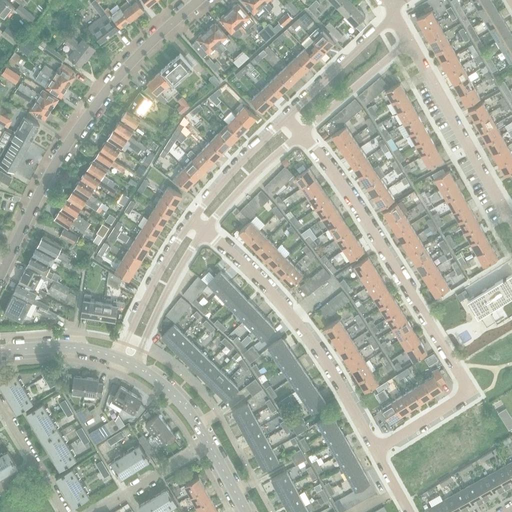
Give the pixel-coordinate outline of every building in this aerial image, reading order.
[(0,0),(0,12),(5,16),(14,6),(6,0),(0,0)] [(104,18),(108,14),(104,9),(96,0),(93,0),(91,2),(101,15),(104,18)] [(126,0),(119,6),(130,19),(144,8),(136,0),(126,0)] [(243,0),(258,17),(264,11),(265,12),(268,10),(259,0),(243,0)] [(259,0),(268,10),(272,6),(266,0),(259,0)] [(289,0),(285,4),(293,13),(298,9),(289,0)] [(317,17),(321,12),(316,7),(320,3),(316,0),(315,0),(308,7),(317,17)] [(346,16),(356,6),(350,0),(343,0),(337,7),(346,16)] [(457,0),(450,0),(456,9),(461,6),(457,0)] [(472,0),(478,10),(492,1),(491,0),(472,0)] [(484,20),(498,12),(492,1),(478,10),(484,20)] [(15,9),(31,22),(35,17),(23,6),(20,3),(15,9)] [(108,7),(104,9),(108,14),(109,16),(111,14),(120,27),(130,19),(119,6),(117,3),(109,9),(108,7)] [(250,27),(255,23),(237,3),(229,11),(245,30),(249,33),(252,30),(250,27)] [(356,6),(346,16),(355,25),(365,15),(356,6)] [(446,9),(449,14),(454,12),(451,6),(446,9)] [(461,18),(466,15),(461,6),(456,9),(461,18)] [(423,29),(437,21),(431,10),(417,18),(423,29)] [(243,32),(245,30),(229,11),(220,19),(231,31),(238,25),(240,27),(239,28),(243,32)] [(305,27),(313,19),(306,11),(296,19),(300,23),(305,27)] [(283,26),(292,18),(287,12),(278,20),(283,26)] [(449,14),(452,20),(457,17),(454,12),(449,14)] [(491,30),(505,22),(498,12),(484,20),(491,30)] [(109,16),(108,14),(104,18),(101,15),(87,26),(100,42),(119,28),(111,18),(109,16)] [(468,18),(463,21),(468,30),(473,27),(468,18)] [(291,23),(295,28),(300,23),(296,19),(291,23)] [(330,30),(334,26),(329,21),(325,25),(330,30)] [(429,40),(443,32),(437,21),(423,29),(429,40)] [(505,22),(491,30),(497,41),(511,32),(505,22)] [(206,31),(223,49),(225,47),(221,43),(220,44),(219,42),(226,36),(215,23),(206,31)] [(264,27),(272,36),(277,32),(269,23),(264,27)] [(16,42),(21,37),(7,26),(3,31),(16,42)] [(334,26),(330,30),(339,39),(343,35),(334,26)] [(267,41),(272,36),(264,27),(259,32),(267,41)] [(458,30),(462,36),(466,33),(463,27),(458,30)] [(473,39),(478,36),(473,27),(468,30),(473,39)] [(313,39),(325,51),(334,42),(322,30),(313,39)] [(204,55),(215,45),(217,47),(216,47),(220,52),(223,49),(206,31),(197,39),(198,40),(193,44),(204,55)] [(281,41),(286,36),(282,32),(277,36),(281,41)] [(435,51),(449,42),(443,32),(429,40),(435,51)] [(511,34),(511,32),(497,41),(503,51),(511,45),(511,34)] [(462,36),(465,41),(470,39),(466,33),(462,36)] [(79,44),(69,36),(65,42),(74,49),(68,57),(79,65),(86,56),(88,57),(95,48),(83,38),(79,44)] [(273,41),(276,45),(281,41),(277,36),(273,41)] [(316,59),(325,51),(313,39),(304,47),(316,59)] [(480,39),(475,42),(480,51),(485,48),(480,39)] [(441,61),(455,53),(449,42),(435,51),(441,61)] [(47,43),(43,49),(62,62),(66,56),(47,43)] [(511,45),(503,51),(509,61),(511,59),(511,45)] [(307,68),(316,59),(304,47),(295,56),(307,68)] [(485,60),(490,57),(485,48),(480,51),(485,60)] [(244,49),(233,60),(238,65),(250,56),(244,49)] [(262,57),(267,53),(264,49),(259,53),(262,57)] [(471,52),(474,57),(479,55),(476,49),(471,52)] [(254,57),(258,61),(262,57),(259,53),(254,57)] [(447,72),(462,64),(455,53),(441,61),(447,72)] [(160,72),(170,83),(172,85),(192,67),(180,54),(160,72)] [(474,57),(477,63),(482,60),(479,55),(474,57)] [(298,77),(307,68),(295,56),(286,65),(298,77)] [(215,70),(219,67),(209,57),(206,60),(215,70)] [(27,59),(24,64),(40,75),(41,73),(51,80),(46,86),(61,96),(62,94),(63,95),(65,91),(64,90),(67,86),(33,63),(27,59)] [(36,59),(33,63),(67,86),(70,81),(72,82),(74,78),(73,77),(74,76),(71,74),(74,70),(62,62),(56,71),(45,64),(44,65),(36,59)] [(492,59),(487,62),(492,71),(497,68),(492,59)] [(453,83),(468,75),(462,64),(447,72),(453,83)] [(16,82),(21,75),(7,65),(2,73),(16,82)] [(244,74),(248,69),(245,65),(240,70),(244,74)] [(289,85),(298,77),(286,65),(277,73),(289,85)] [(235,74),(239,78),(244,74),(240,70),(235,74)] [(483,73),(487,79),(491,76),(488,70),(483,73)] [(468,75),(453,83),(459,94),(474,86),(470,80),(478,75),(475,71),(468,75)] [(143,89),(155,98),(164,103),(167,100),(163,97),(159,92),(170,83),(160,72),(147,83),(149,85),(143,89)] [(216,85),(220,81),(214,73),(209,77),(216,85)] [(280,94),(289,85),(277,73),(269,82),(280,94)] [(376,80),(383,89),(388,85),(380,76),(376,80)] [(487,79),(490,84),(495,82),(491,76),(487,79)] [(379,93),(383,89),(376,80),(371,84),(379,93)] [(504,80),(499,83),(504,92),(509,89),(504,80)] [(271,102),(280,94),(269,82),(260,90),(271,102)] [(392,101),(406,93),(400,82),(385,90),(392,101)] [(32,90),(22,83),(19,88),(51,108),(54,104),(55,105),(57,101),(56,100),(57,98),(43,89),(40,94),(33,89),(32,90)] [(374,97),(379,93),(371,84),(367,87),(374,97)] [(474,86),(459,94),(466,105),(480,97),(474,86)] [(217,95),(222,91),(219,87),(214,91),(217,95)] [(370,100),(374,97),(367,87),(362,91),(370,100)] [(46,117),(49,114),(48,113),(51,108),(19,88),(16,92),(34,103),(30,109),(44,119),(46,117)] [(143,89),(142,88),(130,106),(143,115),(155,98),(143,89)] [(262,111),(271,102),(260,90),(250,99),(262,111)] [(208,95),(217,103),(221,99),(217,95),(214,91),(208,95)] [(365,104),(370,100),(362,91),(358,95),(365,104)] [(398,112),(412,104),(406,93),(392,101),(398,112)] [(499,100),(502,105),(507,102),(503,97),(499,100)] [(350,102),(358,111),(362,107),(355,98),(350,102)] [(474,121),(489,113),(482,101),(468,109),(474,121)] [(353,115),(358,111),(350,102),(346,105),(353,115)] [(502,105),(505,111),(510,108),(507,102),(502,105)] [(198,111),(203,107),(199,103),(194,107),(198,111)] [(404,123),(418,115),(412,104),(398,112),(404,123)] [(236,114),(248,126),(256,117),(245,105),(236,114)] [(349,118),(353,115),(346,105),(341,109),(349,118)] [(370,113),(375,110),(372,105),(367,108),(370,113)] [(189,111),(193,115),(198,111),(194,107),(189,111)] [(150,130),(152,126),(127,109),(121,118),(134,127),(138,122),(150,130)] [(344,122),(349,118),(341,109),(337,113),(344,122)] [(248,126),(236,114),(231,110),(223,119),(227,123),(239,135),(248,126)] [(374,119),(379,116),(375,110),(370,113),(374,119)] [(340,126),(344,122),(337,113),(332,117),(340,126)] [(480,131),(495,123),(489,113),(474,121),(480,131)] [(410,134),(424,125),(418,115),(404,123),(410,134)] [(37,128),(39,125),(24,116),(17,127),(12,125),(10,129),(13,131),(31,140),(37,128)] [(364,120),(368,125),(372,123),(369,117),(364,120)] [(141,147),(144,149),(146,145),(129,134),(133,128),(120,120),(114,129),(129,139),(134,142),(141,147)] [(230,144),(239,135),(227,123),(218,132),(230,144)] [(368,125),(371,131),(376,128),(372,123),(368,125)] [(486,142),(501,134),(495,123),(480,131),(486,142)] [(339,145),(352,136),(345,125),(332,135),(339,145)] [(416,144),(430,136),(424,125),(410,134),(416,144)] [(175,140),(177,137),(182,141),(187,135),(181,129),(177,126),(170,136),(175,140)] [(383,134),(388,131),(385,126),(380,129),(383,134)] [(12,133),(6,129),(0,140),(0,144),(5,147),(0,154),(0,162),(14,170),(31,140),(13,131),(12,133)] [(134,142),(129,139),(114,129),(107,138),(121,147),(124,142),(138,152),(141,147),(134,142)] [(387,140),(391,137),(388,131),(383,134),(387,140)] [(222,152),(230,144),(218,132),(210,141),(222,152)] [(492,153),(507,145),(501,134),(486,142),(492,153)] [(167,151),(175,140),(170,136),(162,148),(167,151)] [(346,155),(359,146),(352,136),(339,145),(346,155)] [(422,155),(436,147),(430,136),(416,144),(422,155)] [(377,141),(381,147),(386,144),(382,138),(377,141)] [(100,149),(113,158),(119,149),(106,140),(100,149)] [(213,161),(222,152),(210,141),(201,150),(213,161)] [(381,147),(384,152),(389,150),(386,144),(381,147)] [(499,164),(511,156),(511,153),(507,145),(492,153),(499,164)] [(353,166),(366,157),(359,146),(346,155),(353,166)] [(396,156),(401,153),(398,147),(393,150),(396,156)] [(436,147),(422,155),(428,166),(443,158),(436,147)] [(159,154),(164,157),(167,151),(162,148),(159,154)] [(126,167),(113,158),(100,149),(94,158),(107,167),(110,162),(123,171),(126,167)] [(204,170),(213,161),(201,150),(192,159),(204,170)] [(149,152),(142,162),(147,166),(154,155),(149,152)] [(400,161),(404,158),(401,153),(396,156),(400,161)] [(511,156),(499,164),(505,175),(511,170),(511,156)] [(359,176),(373,167),(366,157),(353,166),(359,176)] [(196,179),(204,170),(192,159),(184,167),(196,179)] [(113,185),(115,183),(103,174),(106,169),(93,160),(87,168),(113,185)] [(390,162),(394,168),(398,165),(395,160),(390,162)] [(141,162),(135,171),(141,175),(147,166),(141,162)] [(301,187),(315,178),(308,167),(306,168),(303,163),(296,168),(300,173),(294,176),(301,187)] [(406,172),(411,169),(407,163),(403,166),(406,172)] [(394,168),(397,174),(402,171),(398,165),(394,168)] [(280,170),(289,178),(293,174),(285,166),(280,170)] [(187,188),(196,179),(184,167),(175,177),(187,188)] [(366,186),(380,177),(373,167),(359,176),(366,186)] [(117,188),(113,185),(87,168),(81,178),(94,187),(98,182),(114,193),(117,188)] [(0,182),(6,186),(11,176),(0,169),(0,182)] [(285,183),(289,178),(280,170),(276,174),(285,183)] [(441,189),(455,181),(449,170),(434,178),(441,189)] [(281,187),(285,183),(276,174),(272,178),(281,187)] [(131,176),(128,180),(135,185),(138,181),(131,176)] [(400,179),(404,184),(408,182),(405,176),(400,179)] [(373,197),(387,187),(380,177),(366,186),(373,197)] [(144,187),(148,181),(143,178),(140,184),(144,187)] [(276,191),(281,187),(272,178),(268,182),(276,191)] [(308,197),(322,188),(315,178),(301,187),(308,197)] [(99,206),(99,205),(102,201),(90,193),(93,189),(80,180),(74,189),(99,206)] [(447,200),(461,192),(455,181),(441,189),(447,200)] [(272,195),(276,191),(268,182),(264,187),(272,195)] [(136,189),(141,192),(144,187),(140,184),(136,189)] [(160,197),(174,206),(181,195),(167,186),(160,197)] [(387,187),(373,197),(380,207),(394,198),(387,187)] [(315,207),(329,198),(322,188),(308,197),(315,207)] [(97,209),(99,206),(74,189),(68,198),(81,207),(85,201),(97,209)] [(257,194),(265,202),(269,198),(261,189),(257,194)] [(123,191),(117,200),(124,204),(129,195),(123,191)] [(422,199),(427,196),(424,191),(419,193),(422,199)] [(453,210),(467,202),(461,192),(447,200),(453,210)] [(261,206),(265,202),(257,194),(252,198),(261,206)] [(278,205),(282,202),(278,196),(274,200),(278,205)] [(413,199),(416,205),(421,202),(418,196),(413,199)] [(426,205),(430,202),(427,196),(422,199),(426,205)] [(168,216),(174,206),(160,197),(154,207),(168,216)] [(257,211),(261,206),(252,198),(248,202),(257,211)] [(322,218),(336,208),(329,198),(315,207),(322,218)] [(60,209),(82,223),(87,226),(90,222),(79,214),(78,215),(76,214),(80,208),(66,199),(60,209)] [(131,207),(135,202),(130,199),(127,204),(131,207)] [(252,215),(257,211),(248,202),(244,206),(252,215)] [(282,210),(286,207),(282,202),(278,205),(282,210)] [(389,221),(403,213),(397,202),(383,210),(389,221)] [(416,205),(419,210),(424,208),(421,202),(416,205)] [(459,221),(473,213),(467,202),(453,210),(459,221)] [(123,210),(128,213),(131,207),(127,204),(123,210)] [(248,219),(252,215),(244,206),(240,210),(248,219)] [(161,226),(168,216),(154,207),(147,217),(161,226)] [(271,210),(275,215),(280,212),(276,207),(271,210)] [(329,228),(343,219),(336,208),(322,218),(329,228)] [(80,227),(82,223),(60,209),(54,218),(68,227),(71,221),(80,227)] [(110,212),(105,219),(111,222),(116,216),(110,212)] [(275,215),(279,220),(284,217),(280,212),(275,215)] [(435,221),(440,218),(437,212),(432,215),(435,221)] [(396,232),(410,223),(403,213),(389,221),(396,232)] [(465,232),(479,224),(473,213),(459,221),(465,232)] [(293,224),(298,220),(294,215),(289,219),(293,224)] [(155,237),(161,226),(147,217),(141,228),(155,237)] [(426,221),(429,226),(434,223),(430,218),(426,221)] [(439,226),(443,223),(440,218),(435,221),(439,226)] [(336,238),(350,229),(343,219),(329,228),(336,238)] [(118,229),(121,223),(117,220),(113,226),(118,229)] [(247,241),(259,229),(250,220),(238,232),(247,241)] [(297,229),(302,226),(298,220),(293,224),(297,229)] [(103,222),(97,231),(103,235),(109,226),(103,222)] [(402,242),(417,234),(410,223),(396,232),(402,242)] [(429,226),(432,232),(437,229),(434,223),(429,226)] [(471,243),(485,235),(479,224),(465,232),(471,243)] [(113,226),(107,236),(113,240),(120,230),(118,228),(113,226)] [(287,229),(291,234),(295,231),(291,226),(287,229)] [(60,236),(75,244),(79,236),(64,228),(60,236)] [(148,247),(155,237),(141,228),(134,239),(148,247)] [(130,234),(121,229),(117,235),(126,241),(130,234)] [(256,250),(268,238),(259,229),(247,241),(256,250)] [(343,249),(357,239),(350,229),(336,238),(343,249)] [(291,234),(295,240),(299,236),(295,231),(291,234)] [(98,233),(93,239),(99,242),(103,236),(98,233)] [(448,242),(453,239),(449,233),(445,236),(448,242)] [(309,242),(313,239),(309,234),(305,237),(309,242)] [(409,253),(423,244),(417,234),(402,242),(409,253)] [(38,245),(69,261),(71,257),(58,251),(61,244),(43,235),(38,245)] [(477,254),(491,246),(485,235),(471,243),(477,254)] [(265,258),(277,247),(268,238),(256,250),(265,258)] [(141,258),(148,247),(134,239),(127,249),(141,258)] [(313,248),(317,244),(313,239),(309,242),(313,248)] [(357,239),(343,249),(350,259),(364,250),(357,239)] [(438,242),(442,248),(446,245),(443,239),(438,242)] [(451,247),(456,245),(453,239),(448,242),(451,247)] [(105,250),(108,244),(103,241),(100,247),(105,250)] [(416,263),(430,255),(423,244),(409,253),(416,263)] [(69,261),(38,245),(32,255),(51,265),(54,259),(69,266),(71,262),(69,261)] [(302,248),(306,253),(310,250),(306,245),(302,248)] [(442,248),(445,253),(450,251),(446,245),(442,248)] [(491,246),(477,254),(483,265),(484,265),(485,268),(497,261),(495,258),(498,257),(491,246)] [(96,252),(101,255),(105,250),(100,247),(96,252)] [(273,267),(285,256),(277,247),(265,258),(273,267)] [(135,268),(141,258),(127,249),(121,260),(135,268)] [(306,253),(310,258),(314,255),(310,250),(306,253)] [(324,262),(328,259),(324,254),(320,257),(324,262)] [(48,270),(51,265),(32,255),(27,266),(53,279),(56,280),(59,275),(53,272),(53,273),(48,270)] [(422,274),(436,265),(430,255),(416,263),(422,274)] [(461,263),(465,260),(462,255),(457,258),(461,263)] [(282,276),(294,265),(285,256),(273,267),(282,276)] [(360,275),(374,267),(368,256),(354,264),(360,275)] [(328,267),(332,264),(328,259),(324,262),(328,267)] [(128,279),(135,268),(121,260),(114,270),(128,279)] [(464,269),(469,266),(465,260),(461,263),(464,269)] [(451,263),(454,269),(459,266),(456,261),(451,263)] [(492,290),(511,277),(511,265),(510,261),(484,277),(492,290)] [(294,265),(282,276),(291,285),(303,274),(294,265)] [(429,285),(443,276),(436,265),(422,274),(429,285)] [(46,279),(52,282),(53,279),(27,266),(19,282),(34,290),(40,276),(46,279)] [(454,269),(457,275),(462,272),(459,266),(454,269)] [(318,271),(326,280),(331,276),(323,267),(318,271)] [(367,286),(381,277),(374,267),(360,275),(367,286)] [(114,279),(115,275),(108,270),(107,275),(114,279)] [(217,293),(229,281),(220,271),(208,283),(217,293)] [(321,284),(326,280),(318,271),(314,274),(321,284)] [(317,287),(321,284),(314,274),(309,278),(317,287)] [(121,279),(115,275),(114,279),(107,275),(106,282),(117,288),(120,282),(121,279)] [(194,281),(203,289),(207,285),(197,276),(194,281)] [(443,276),(429,285),(435,295),(449,287),(443,276)] [(373,296),(388,288),(381,277),(367,286),(373,296)] [(312,291),(317,287),(309,278),(305,282),(312,291)] [(343,287),(348,283),(344,278),(339,282),(343,287)] [(53,279),(52,282),(48,290),(64,298),(70,287),(56,280),(53,279)] [(200,294),(203,289),(194,281),(190,285),(200,294)] [(226,302),(238,290),(229,281),(217,293),(226,302)] [(40,305),(47,309),(49,305),(34,297),(37,291),(34,290),(19,282),(14,292),(32,302),(40,306),(40,305)] [(308,295),(312,291),(305,282),(300,286),(308,295)] [(347,292),(352,288),(348,283),(343,287),(347,292)] [(511,287),(511,289),(507,283),(490,293),(486,287),(470,297),(486,325),(510,311),(511,314),(511,287)] [(196,298),(200,294),(190,285),(186,290),(196,298)] [(380,307),(394,298),(388,288),(373,296),(380,307)] [(460,301),(469,295),(465,289),(456,295),(460,301)] [(192,303),(196,298),(186,290),(182,294),(192,303)] [(234,311),(247,300),(238,290),(226,302),(234,311)] [(337,294),(345,303),(349,299),(342,290),(337,294)] [(22,321),(32,302),(14,292),(4,311),(22,321)] [(101,318),(103,303),(91,301),(92,295),(85,294),(81,314),(87,315),(87,316),(101,318)] [(340,307),(345,303),(337,294),(332,297),(340,307)] [(176,301),(186,310),(190,305),(180,297),(176,301)] [(335,310),(340,307),(332,297),(328,301),(335,310)] [(357,306),(362,303),(359,298),(354,301),(357,306)] [(387,317),(401,309),(394,298),(380,307),(387,317)] [(103,303),(101,318),(115,320),(117,305),(122,306),(123,300),(112,299),(111,304),(103,303)] [(243,321),(256,309),(247,300),(234,311),(243,321)] [(182,314),(186,310),(176,301),(173,306),(182,314)] [(195,305),(199,310),(203,306),(198,301),(195,305)] [(331,314),(335,310),(328,301),(323,305),(331,314)] [(361,312),(365,309),(362,303),(357,306),(361,312)] [(57,314),(47,309),(40,305),(40,306),(37,311),(54,320),(57,314)] [(326,318),(331,314),(323,305),(319,309),(326,318)] [(179,319),(182,314),(173,306),(169,310),(179,319)] [(203,306),(199,310),(204,314),(207,310),(203,306)] [(252,330),(264,318),(256,309),(243,321),(252,330)] [(393,328),(407,319),(401,309),(387,317),(393,328)] [(175,323),(179,319),(169,310),(165,315),(175,323)] [(192,314),(197,319),(200,315),(196,310),(192,314)] [(354,316),(357,322),(362,319),(358,313),(354,316)] [(264,318),(252,330),(261,340),(274,328),(264,318)] [(332,338),(346,329),(339,318),(325,327),(332,338)] [(206,327),(210,323),(205,319),(201,323),(206,327)] [(218,327),(222,323),(217,319),(213,323),(218,327)] [(357,322),(360,327),(365,324),(362,319),(357,322)] [(371,327),(375,324),(372,319),(367,322),(371,327)] [(400,338),(414,330),(407,319),(393,328),(400,338)] [(214,328),(210,323),(206,327),(211,332),(214,328)] [(226,328),(222,323),(218,327),(222,331),(226,328)] [(171,346),(183,333),(173,324),(161,336),(171,346)] [(374,333),(379,330),(375,324),(371,327),(374,333)] [(338,348),(352,339),(346,329),(332,338),(338,348)] [(406,349),(420,340),(414,330),(400,338),(406,349)] [(180,354),(192,342),(183,333),(171,346),(180,354)] [(367,337),(370,343),(375,340),(371,334),(367,337)] [(236,345),(240,341),(236,336),(232,340),(236,345)] [(225,345),(228,341),(224,337),(220,341),(225,345)] [(275,358),(289,349),(282,337),(267,347),(275,358)] [(345,358),(359,350),(352,339),(338,348),(345,358)] [(370,343),(373,348),(378,345),(375,340),(370,343)] [(384,348),(388,345),(385,340),(380,343),(384,348)] [(420,340),(406,349),(413,360),(427,351),(420,340)] [(228,341),(225,345),(229,349),(233,345),(228,341)] [(240,341),(236,345),(241,349),(245,346),(240,341)] [(189,363),(201,351),(192,342),(180,354),(189,363)] [(246,357),(255,349),(251,345),(242,352),(246,357)] [(387,354),(392,351),(388,345),(384,348),(387,354)] [(250,362),(259,354),(255,349),(246,357),(250,362)] [(282,369),(296,359),(289,349),(275,358),(282,369)] [(351,369),(365,360),(359,350),(345,358),(351,369)] [(198,372),(210,360),(201,351),(189,363),(198,372)] [(380,358),(383,363),(388,361),(384,355),(380,358)] [(421,365),(426,362),(423,357),(418,361),(421,365)] [(289,379),(303,370),(296,359),(282,369),(289,379)] [(208,381),(219,369),(210,360),(198,372),(208,381)] [(358,379),(372,371),(365,360),(351,369),(358,379)] [(383,363),(387,369),(391,366),(388,361),(383,363)] [(397,370),(402,367),(398,362),(394,364),(397,370)] [(405,375),(410,372),(408,367),(402,371),(405,375)] [(423,381),(432,395),(443,388),(440,384),(446,381),(438,368),(432,372),(433,374),(423,381)] [(217,390),(229,377),(219,369),(208,381),(217,390)] [(296,390),(311,381),(303,370),(289,379),(296,390)] [(372,371),(358,379),(365,390),(379,382),(372,371)] [(399,379),(405,375),(402,371),(397,374),(399,379)] [(0,385),(16,412),(32,402),(16,374),(0,383),(0,385)] [(84,394),(86,378),(73,376),(71,392),(84,394)] [(229,377),(217,390),(226,399),(238,387),(229,377)] [(248,389),(258,382),(255,377),(245,384),(248,389)] [(86,378),(84,394),(102,396),(104,384),(98,384),(99,379),(86,378)] [(384,388),(389,385),(387,380),(381,384),(384,388)] [(303,401),(318,391),(311,381),(296,390),(303,401)] [(421,401),(432,395),(423,381),(413,387),(421,401)] [(258,382),(248,389),(252,394),(262,387),(258,382)] [(378,392),(384,388),(381,384),(376,387),(378,392)] [(123,407),(131,393),(119,386),(111,401),(123,407)] [(411,408),(421,401),(413,387),(402,394),(411,408)] [(318,391),(303,401),(311,412),(325,402),(318,391)] [(131,393),(123,407),(133,413),(133,414),(138,417),(144,408),(139,404),(142,399),(131,393)] [(400,415),(411,408),(402,394),(392,401),(400,415)] [(390,421),(400,415),(392,401),(381,407),(381,408),(389,420),(390,421)] [(42,441),(59,431),(42,403),(26,413),(42,441)] [(239,423),(254,415),(248,403),(232,411),(239,423)] [(486,404),(474,411),(486,430),(497,423),(486,404)] [(384,423),(389,420),(381,408),(376,411),(384,423)] [(474,411),(463,418),(475,437),(486,430),(474,411)] [(85,415),(80,418),(83,423),(93,417),(90,412),(85,415)] [(156,432),(166,424),(158,414),(145,424),(153,434),(156,432)] [(323,434),(338,425),(332,414),(317,422),(323,434)] [(245,434),(260,426),(254,415),(239,423),(245,434)] [(293,429),(303,422),(300,417),(290,424),(293,429)] [(463,418),(452,425),(463,444),(475,437),(463,418)] [(116,432),(112,427),(109,422),(104,425),(111,435),(116,432)] [(303,422),(293,429),(296,434),(306,428),(303,422)] [(156,432),(153,434),(160,444),(173,434),(166,424),(156,432)] [(106,438),(111,435),(104,425),(99,428),(106,438)] [(330,445),(345,436),(338,425),(323,434),(330,445)] [(452,425),(441,432),(452,451),(463,444),(452,425)] [(251,445),(266,437),(260,426),(245,434),(251,445)] [(101,441),(106,438),(99,428),(94,431),(101,441)] [(59,469),(76,459),(59,431),(42,441),(59,469)] [(95,444),(101,441),(94,431),(89,434),(95,444)] [(441,432),(429,439),(441,458),(452,451),(441,432)] [(336,456),(351,448),(345,436),(330,445),(336,456)] [(257,457),(272,448),(266,437),(251,445),(257,457)] [(429,439),(418,446),(429,464),(441,458),(429,439)] [(146,440),(141,443),(149,457),(154,454),(146,440)] [(121,479),(135,470),(149,461),(138,445),(111,462),(121,479)] [(418,446),(407,453),(418,471),(429,464),(418,446)] [(272,448),(257,457),(263,469),(278,460),(272,448)] [(293,460),(303,454),(300,448),(290,454),(293,460)] [(342,468),(357,459),(351,448),(336,456),(342,468)] [(0,477),(3,476),(17,467),(7,451),(0,455),(0,477)] [(303,454),(293,460),(296,465),(306,459),(303,454)] [(349,479),(364,470),(357,459),(342,468),(349,479)] [(506,489),(511,485),(511,473),(507,464),(496,470),(506,489)] [(73,506),(89,497),(72,468),(56,478),(73,506)] [(355,490),(360,487),(365,484),(370,482),(364,470),(349,479),(355,490)] [(495,495),(506,489),(496,470),(485,476),(495,495)] [(278,491),(293,482),(287,471),(271,479),(278,491)] [(485,501),(495,495),(485,476),(474,482),(485,501)] [(190,496),(204,488),(198,477),(184,485),(190,496)] [(284,502),(299,494),(293,482),(278,491),(284,502)] [(365,484),(371,495),(376,492),(370,482),(365,484)] [(474,507),(485,501),(474,482),(463,488),(474,507)] [(366,498),(371,495),(365,484),(360,487),(366,498)] [(361,501),(366,498),(360,487),(355,490),(361,501)] [(196,507),(210,499),(204,488),(190,496),(196,507)] [(462,511),(464,511),(474,507),(463,488),(453,494),(462,511)] [(142,511),(164,511),(176,505),(166,489),(138,506),(142,511)] [(355,504),(361,501),(355,490),(350,493),(355,504)] [(350,506),(355,504),(350,493),(344,496),(350,506)] [(289,511),(292,511),(305,505),(299,494),(284,502),(289,511)] [(448,511),(462,511),(453,494),(442,500),(448,511)] [(345,509),(350,506),(344,496),(339,499),(345,509)] [(198,511),(212,511),(216,510),(210,499),(196,507),(198,511)] [(339,511),(340,511),(345,509),(339,499),(334,502),(339,511)] [(448,511),(442,500),(425,510),(426,511),(448,511)]
